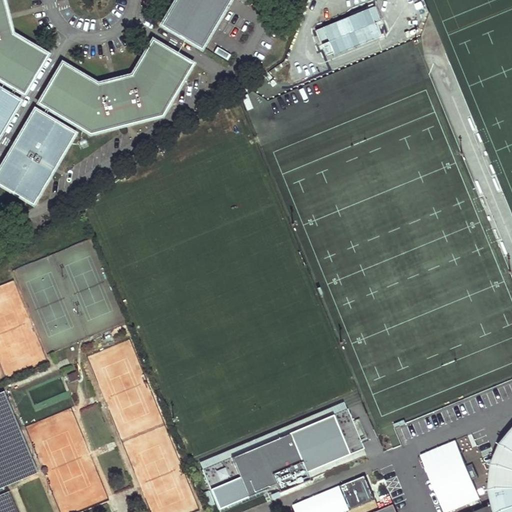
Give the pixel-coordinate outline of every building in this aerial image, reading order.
[(0,0),(0,76),(22,90),(42,58),(8,38),(0,6),(0,0)] [(166,25),(180,0),(174,0),(159,26),(166,25)] [(180,0),(166,25),(198,44),(224,0),(180,0)] [(200,50),(230,0),(224,0),(198,44),(200,50)] [(12,34),(4,2),(0,1),(0,6),(8,38),(12,34)] [(198,44),(166,25),(159,26),(200,50),(198,44)] [(49,55),(12,34),(8,38),(42,58),(49,55)] [(133,81),(152,47),(150,40),(129,76),(133,81)] [(192,64),(150,40),(152,47),(185,66),(192,64)] [(133,81),(97,90),(63,71),(44,103),(90,130),(158,113),(185,66),(152,47),(133,81)] [(24,97),(49,55),(42,58),(22,90),(24,97)] [(44,103),(63,71),(62,63),(37,105),(44,103)] [(98,84),(62,63),(63,71),(97,90),(98,84)] [(161,117),(192,64),(185,66),(158,113),(161,117)] [(22,90),(0,76),(0,83),(24,97),(22,90)] [(129,76),(98,84),(97,90),(133,81),(129,76)] [(21,101),(0,88),(0,94),(14,103),(21,101)] [(0,127),(14,103),(0,94),(0,127)] [(0,137),(21,101),(14,103),(0,127),(0,137)] [(90,130),(44,103),(37,105),(89,136),(90,130)] [(0,177),(36,116),(35,109),(0,167),(0,177)] [(76,133),(35,109),(36,116),(69,136),(76,133)] [(158,113),(90,130),(89,136),(161,117),(158,113)] [(69,136),(36,116),(0,177),(0,179),(31,198),(69,136)] [(33,205),(76,133),(69,136),(31,198),(33,205)] [(31,198),(0,179),(0,186),(33,205),(31,198)] [(0,488),(38,472),(5,391),(0,393),(0,488)] [(199,463),(202,470),(346,410),(344,403),(199,463)] [(202,470),(219,509),(363,449),(346,410),(202,470)] [(398,429),(404,444),(410,442),(404,426),(398,429)] [(511,511),(511,438),(507,445),(498,465),(496,488),(499,502),(475,511),(511,511)] [(456,442),(423,455),(445,511),(448,511),(480,499),(456,442)] [(338,511),(377,496),(369,476),(299,504),(302,511),(338,511)] [(21,511),(11,488),(0,492),(0,511),(21,511)]
